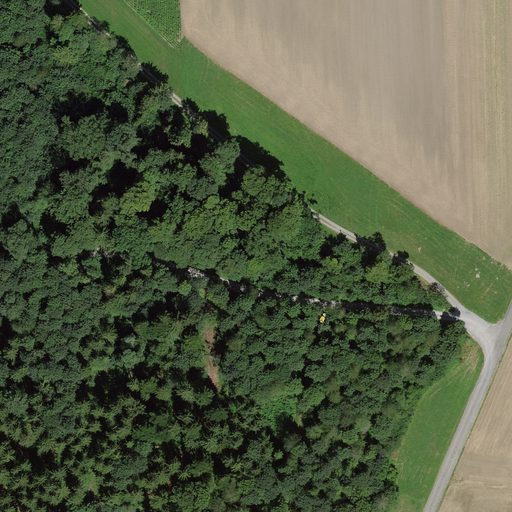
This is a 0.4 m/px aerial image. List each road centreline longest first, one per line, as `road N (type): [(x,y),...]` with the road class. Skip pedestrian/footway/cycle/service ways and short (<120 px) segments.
road 1 (track): [(497,340),(418,270),(315,216),(71,0)]
road 2 (track): [(470,319),(267,297),(117,252),(57,250),(0,263)]
road 3 (unclassified): [(427,511),(511,307)]
